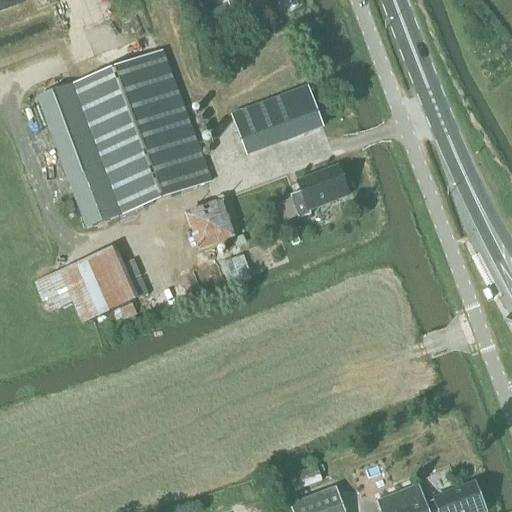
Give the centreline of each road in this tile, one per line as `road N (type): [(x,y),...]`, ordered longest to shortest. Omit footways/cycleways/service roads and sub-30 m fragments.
road 1 (unclassified): [(404,125),(511,414)]
road 2 (unclassified): [(357,0),(404,125)]
road 3 (primary): [(490,230),(438,112)]
